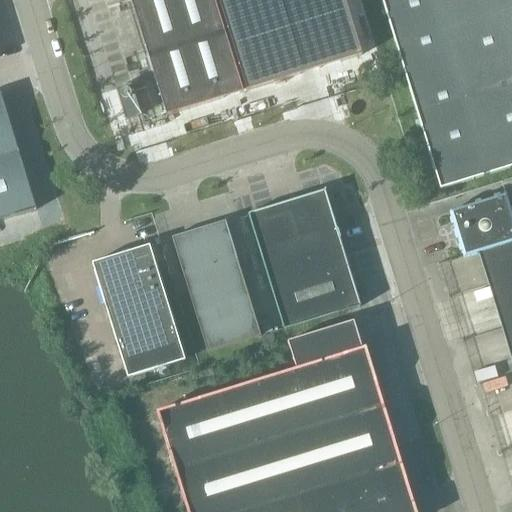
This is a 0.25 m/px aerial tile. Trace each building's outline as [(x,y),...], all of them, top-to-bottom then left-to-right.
[(130,0),(167,116),(243,92),(362,56),(344,0),(130,0)] [(511,0),(381,0),(440,190),(511,168),(511,0)] [(131,85),(116,90),(126,120),(140,116),(131,85)] [(0,93),(0,221),(37,210),(1,94),(0,93)] [(325,191),(249,215),(284,331),(361,308),(325,191)] [(511,197),(507,199),(506,195),(449,213),(464,258),(511,243),(511,197)] [(226,222),(172,239),(208,353),(261,337),(226,222)] [(93,264),(99,285),(128,379),(185,361),(150,247),(93,264)] [(415,511),(392,435),(366,349),(363,350),(354,322),(288,343),(296,370),(157,413),(187,511),(415,511)] [(415,495),(425,496),(425,472),(416,472),(415,495)]
